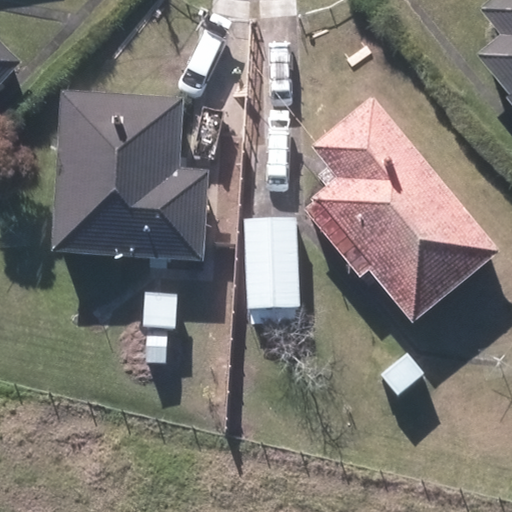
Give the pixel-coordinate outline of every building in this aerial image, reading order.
[(511,46),(490,64),(511,90),(511,5),(495,20),(511,41),(511,46)] [(0,109),(36,73),(0,38),(0,109)] [(73,262),(219,266),(222,180),(193,178),(196,107),(78,102),(73,262)] [(383,279),(427,333),(511,262),(511,257),(386,106),(326,156),(343,176),(331,186),(343,200),(320,218),(375,286),(383,279)] [(255,229),(258,316),(310,316),(309,227),(255,229)] [(151,369),(177,368),(177,336),(188,336),(188,302),(158,301),(158,336),(150,335),(151,369)] [(396,382),(411,400),(434,382),(419,364),(396,382)]
